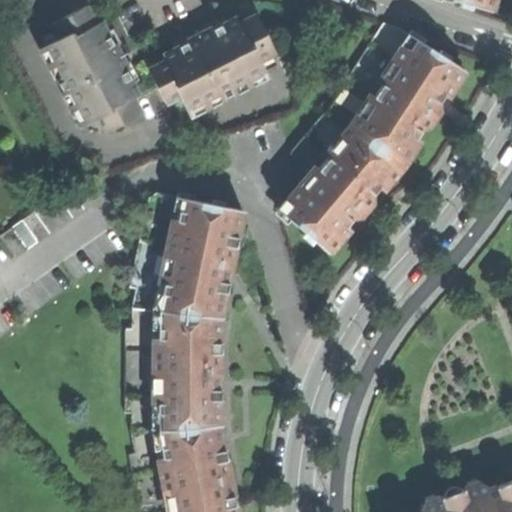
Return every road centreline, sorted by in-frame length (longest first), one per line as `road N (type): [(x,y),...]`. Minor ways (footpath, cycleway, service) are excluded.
road 1 (residential): [(511,100),(453,195),(362,305),(316,401),(301,511)]
road 2 (residential): [(511,51),(378,0)]
